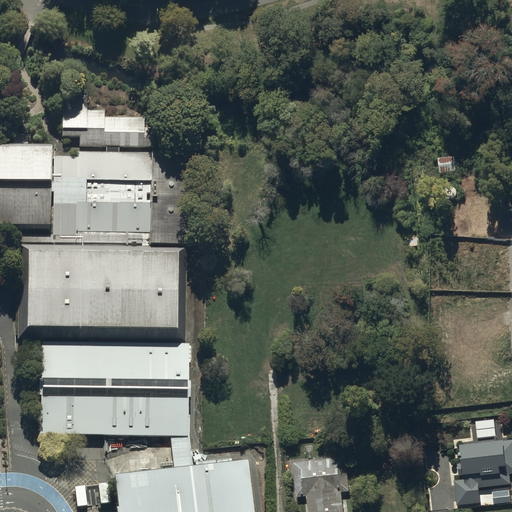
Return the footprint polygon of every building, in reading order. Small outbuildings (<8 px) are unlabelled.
[(105,113),(62,113),(62,136),(62,146),(0,146),(0,235),(27,236),(27,239),(27,243),(27,327),(176,328),(176,248),(184,248),(185,133),(145,133),(145,121),(105,121),(105,113)] [(261,182),(262,151),(220,150),(219,181),(261,182)] [(300,200),(292,200),(292,219),(287,219),(286,292),(301,293),(301,291),(312,291),(313,262),(330,262),(330,270),(326,270),(325,294),(345,294),(345,299),(359,299),(359,295),(367,295),(368,271),(363,271),(363,245),(389,245),(390,231),(366,230),(367,209),(330,208),(330,204),(325,204),(319,197),(312,203),(300,204),(300,200)] [(262,273),(262,281),(278,281),(279,227),(259,227),(259,220),(243,220),(243,231),(250,231),(250,243),(255,243),(254,263),(257,263),(257,273),(262,273)] [(482,321),(484,289),(511,289),(511,254),(498,254),(498,260),(473,259),(473,276),(470,276),(470,282),(467,282),(466,297),(457,296),(456,320),(482,321)] [(229,299),(213,298),(211,332),(213,332),(212,336),(224,337),(224,333),(226,333),(229,299)] [(267,352),(273,352),(279,304),(255,301),(250,345),(218,341),(216,352),(219,353),(217,365),(265,371),(267,352)] [(41,342),(39,434),(93,435),(171,436),(175,471),(187,470),(192,469),(188,436),(189,345),(41,342)] [(501,403),(500,371),(452,373),(453,405),(501,403)] [(202,375),(202,449),(221,449),(221,375),(202,375)] [(303,386),(305,418),(354,415),(352,383),(303,386)] [(264,394),(246,394),(248,442),(265,442),(264,394)] [(455,485),(458,508),(481,505),(480,490),(510,486),(509,478),(511,477),(511,442),(496,445),(496,439),(478,442),(479,449),(460,451),(464,483),(455,485)] [(346,459),(297,465),(301,499),(310,498),(341,494),(350,493),(346,459)] [(175,471),(116,478),(119,511),(256,511),(250,463),(192,469),(187,470),(175,471)] [(342,511),(341,494),(310,498),(311,511),(342,511)]
